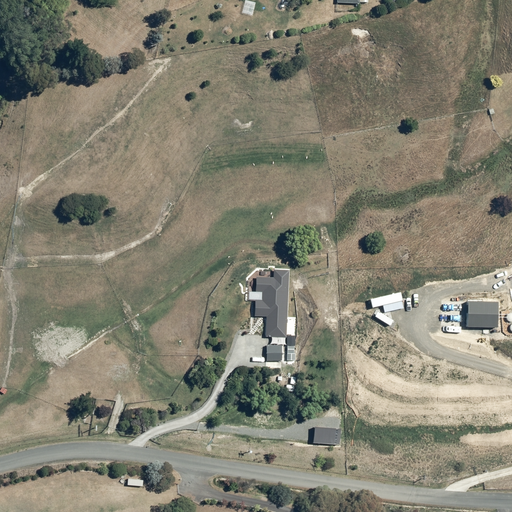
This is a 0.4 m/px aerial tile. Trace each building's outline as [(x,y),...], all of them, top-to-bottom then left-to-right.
[(335,0),(335,11),(359,9),(359,4),(367,4),(367,0),(335,0)] [(286,337),(288,270),(275,270),(274,277),(256,277),(256,290),(262,291),(262,299),(255,299),(254,316),(266,316),(265,336),(286,337)] [(496,303),(467,302),(467,326),(495,327),(496,303)] [(295,335),(287,335),(287,346),(295,346),(295,335)] [(281,361),(281,353),(281,345),(265,345),(266,361),(281,361)]
